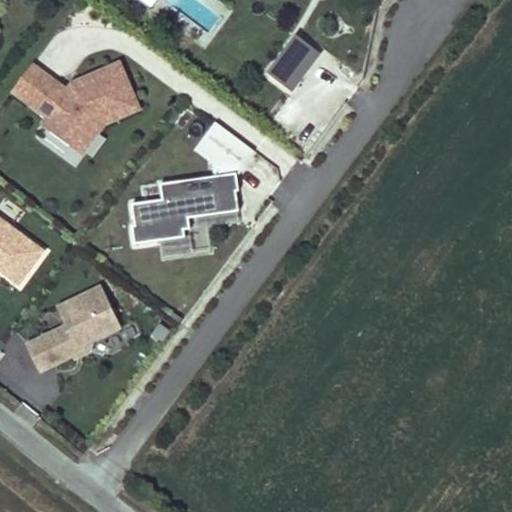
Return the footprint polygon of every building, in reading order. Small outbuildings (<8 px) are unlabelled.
[(290,92),(319,55),(296,37),(267,74),(290,92)] [(138,108),(119,64),(80,80),(77,86),(67,91),(32,64),(13,89),(48,116),(42,124),(71,146),(88,123),(98,130),(104,123),(138,108)] [(238,211),(235,191),(237,191),(234,171),(250,149),(215,122),(196,147),(209,156),(211,176),(158,184),(160,200),(130,205),(133,227),(130,227),(133,245),(184,237),(183,230),(189,229),(187,219),(238,211)] [(80,153),(98,130),(88,123),(71,146),(80,153)] [(41,250),(0,218),(0,269),(17,283),(41,250)] [(90,340),(119,326),(99,285),(55,307),(64,325),(24,344),(37,370),(70,354),(68,350),(75,347),(86,351),(90,340)] [(72,358),(86,351),(75,347),(68,350),(70,354),(72,358)]
